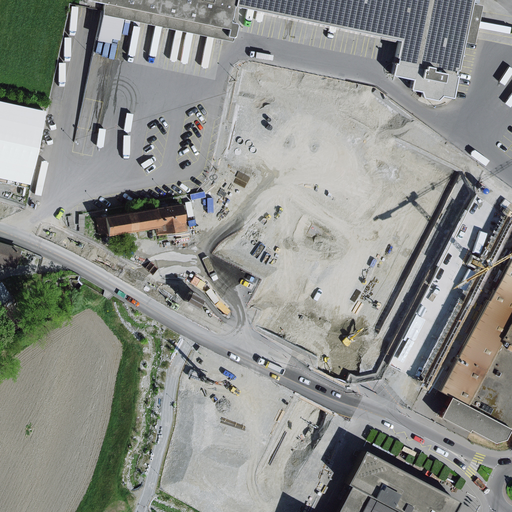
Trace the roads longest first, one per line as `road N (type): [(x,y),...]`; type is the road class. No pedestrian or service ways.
road 1 (tertiary): [(0,221),(62,246),(203,328),(497,477)]
road 2 (track): [(189,335),(139,511)]
